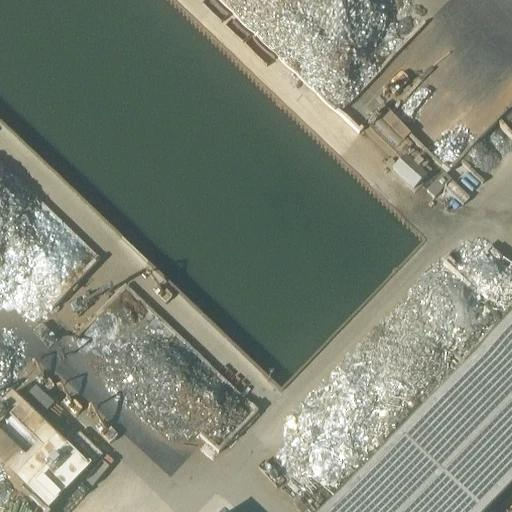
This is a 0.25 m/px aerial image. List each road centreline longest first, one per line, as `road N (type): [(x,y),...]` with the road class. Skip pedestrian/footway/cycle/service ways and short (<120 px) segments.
road 1 (unknown): [(231,465),(511,207)]
road 2 (unknown): [(231,465),(0,254)]
road 3 (unknown): [(0,366),(52,380),(126,439)]
